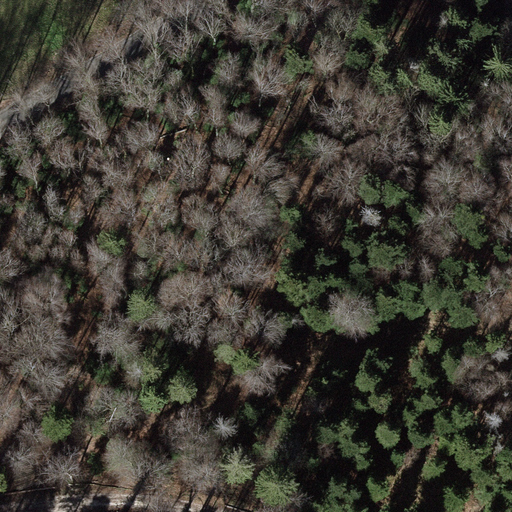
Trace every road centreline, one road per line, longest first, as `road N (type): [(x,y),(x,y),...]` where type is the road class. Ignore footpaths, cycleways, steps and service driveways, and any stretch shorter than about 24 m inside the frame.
road 1 (track): [(10,504),(47,473),(138,424),(375,333),(424,324),(511,325)]
road 2 (tertiary): [(206,0),(0,122)]
road 3 (track): [(220,511),(114,493),(0,506)]
